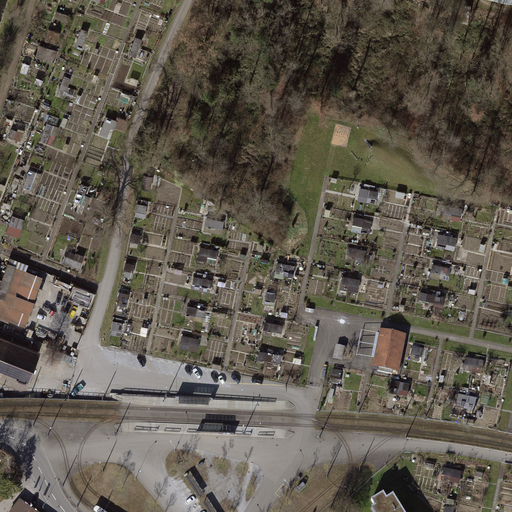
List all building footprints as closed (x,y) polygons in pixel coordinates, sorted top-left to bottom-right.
[(135,35),(129,53),(137,55),(143,38),(135,35)] [(38,56),(56,60),(59,48),(40,44),(38,56)] [(102,134),(110,135),(113,118),(105,117),(102,134)] [(31,167),(24,185),(35,190),(42,172),(31,167)] [(361,187),(359,200),(378,203),(380,190),(361,187)] [(461,220),(464,208),(451,205),(448,217),(461,220)] [(13,214),(8,232),(20,236),(25,218),(13,214)] [(207,216),(205,230),(223,234),(226,220),(207,216)] [(353,230),(372,232),(373,218),(355,216),(353,230)] [(437,246),(456,249),(458,236),(440,233),(437,246)] [(217,261),(219,249),(201,246),(200,258),(217,261)] [(63,261),(80,268),(85,256),(68,249),(63,261)] [(431,275),(450,279),(452,265),(433,262),(431,275)] [(2,319),(24,327),(42,278),(20,270),(2,319)] [(345,275),(342,288),(359,291),(362,278),(345,275)] [(194,287),(205,290),(208,278),(197,276),(194,287)] [(92,304),(96,292),(76,285),(72,296),(92,304)] [(442,303),(443,296),(423,291),(421,298),(442,303)] [(397,335),(382,332),(376,367),(391,369),(397,335)] [(184,333),(181,346),(199,350),(202,338),(184,333)] [(0,381),(27,392),(42,351),(0,335),(0,381)] [(458,408),(477,409),(477,396),(458,396),(458,408)] [(449,468),(446,480),(460,483),(463,472),(449,468)] [(192,477),(187,481),(200,500),(205,497),(192,477)] [(373,505),(369,508),(371,511),(401,511),(391,494),(385,498),(382,492),(370,500),(373,505)] [(214,511),(209,503),(204,507),(208,511),(214,511)]
